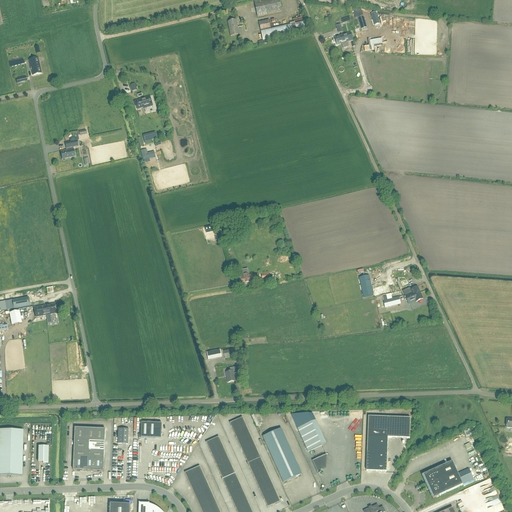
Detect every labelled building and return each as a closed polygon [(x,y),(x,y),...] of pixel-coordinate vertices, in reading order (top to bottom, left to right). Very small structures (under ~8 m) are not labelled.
[(258,18),(282,13),(278,0),(266,0),(254,3),(258,18)] [(380,24),(376,13),(371,15),(374,26),(380,24)] [(361,30),(367,28),(363,17),(358,19),(361,30)] [(231,37),(240,35),(237,21),(228,22),(231,37)] [(261,30),(271,28),(269,21),(259,23),(261,30)] [(263,42),(307,32),(305,21),(261,31),(263,42)] [(351,33),(334,38),(337,46),(341,44),(346,43),(353,41),(351,33)] [(41,74),(38,58),(28,61),(32,76),(41,74)] [(11,68),(24,64),(23,59),(9,62),(11,68)] [(141,100),(135,102),(137,110),(143,108),(144,109),(153,106),(150,97),(141,99),(141,100)] [(143,136),(145,142),(157,139),(155,133),(143,136)] [(66,149),(78,147),(77,141),(64,143),(66,149)] [(62,160),(75,157),(73,150),(60,153),(62,160)] [(279,279),(277,271),(261,274),(263,282),(279,279)] [(252,275),(248,276),(247,272),(243,273),(244,277),(239,278),(241,286),(253,283),(252,275)] [(373,296),(369,276),(359,278),(363,298),(373,296)] [(375,296),(380,295),(390,292),(388,285),(373,288),(375,296)] [(420,293),(417,287),(411,290),(410,289),(409,289),(403,292),(406,299),(420,293)] [(423,299),(420,293),(406,299),(408,303),(415,300),(416,303),(423,299)] [(31,306),(29,298),(17,300),(19,308),(31,306)] [(399,298),(392,299),(383,302),(385,309),(401,305),(399,298)] [(54,305),(44,307),(46,316),(56,314),(54,305)] [(35,318),(46,316),(44,307),(34,309),(35,318)] [(19,312),(9,314),(11,325),(21,324),(19,312)] [(223,351),(225,358),(236,357),(235,349),(223,351)] [(220,350),(207,353),(208,361),(221,358),(220,350)] [(233,374),(237,374),(235,368),(230,369),(230,372),(226,373),(228,383),(235,382),(233,374)] [(311,423),(313,423),(313,416),(292,416),(298,429),(311,423)] [(368,417),(367,451),(366,472),(386,472),(388,438),(409,439),(410,419),(368,417)] [(242,418),(230,424),(267,508),(280,502),(242,418)] [(141,423),(141,439),(161,439),(162,424),(141,423)] [(75,432),(74,442),(85,442),(85,429),(78,429),(75,429),(75,432)] [(85,429),(85,442),(90,443),(95,443),(95,430),(85,429)] [(119,429),(118,445),(128,445),(129,430),(119,429)] [(263,438),(273,461),(292,452),(281,429),(263,438)] [(19,476),(22,476),(23,431),(0,430),(0,475),(7,476),(7,477),(10,477),(11,476),(19,476)] [(102,430),(95,430),(95,443),(105,443),(105,433),(105,430),(102,430)] [(252,511),(219,437),(206,443),(236,511),(252,511)] [(90,443),(85,442),(74,442),(74,450),(89,451),(90,443)] [(95,443),(90,443),(89,451),(104,451),(105,443),(95,443)] [(48,447),(38,447),(38,462),(43,462),(43,463),(48,463),(48,447)] [(89,459),(89,451),(74,450),(74,458),(89,459)] [(104,451),(89,451),(89,459),(94,459),(93,472),(100,472),(103,472),(104,469),(104,451)] [(292,452),(273,461),(283,483),(302,475),(292,452)] [(312,461),(317,473),(318,473),(317,471),(325,468),(326,456),(328,455),(328,454),(312,461)] [(76,471),(93,472),(94,459),(89,459),(74,458),(73,468),(73,471),(76,471)] [(452,462),(423,475),(427,484),(426,485),(428,490),(430,490),(434,499),(463,485),(452,462)] [(220,511),(200,467),(185,474),(201,511),(220,511)] [(475,493),(494,485),(491,478),(472,487),(475,493)] [(288,495),(290,501),(298,498),(296,493),(288,495)] [(140,503),(139,503),(138,511),(162,511),(161,511),(158,509),(157,508),(155,507),(153,506),(152,505),(151,505),(150,504),(149,504),(139,504),(140,503)]
